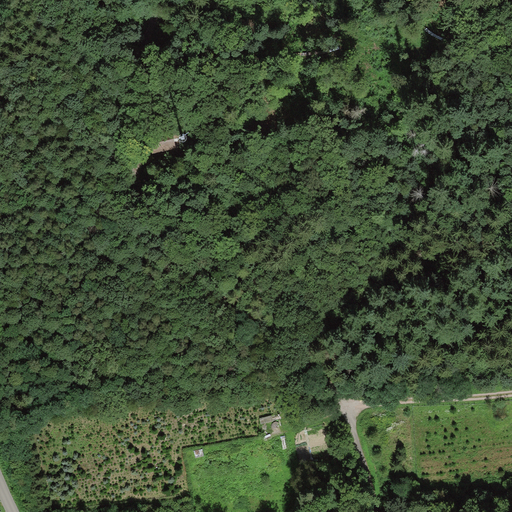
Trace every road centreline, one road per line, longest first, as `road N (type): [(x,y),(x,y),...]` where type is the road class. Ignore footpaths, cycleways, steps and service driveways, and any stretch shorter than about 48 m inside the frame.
road 1 (track): [(377,511),(348,403),(181,249),(133,171),(124,106),(159,0)]
road 2 (track): [(348,403),(511,392)]
